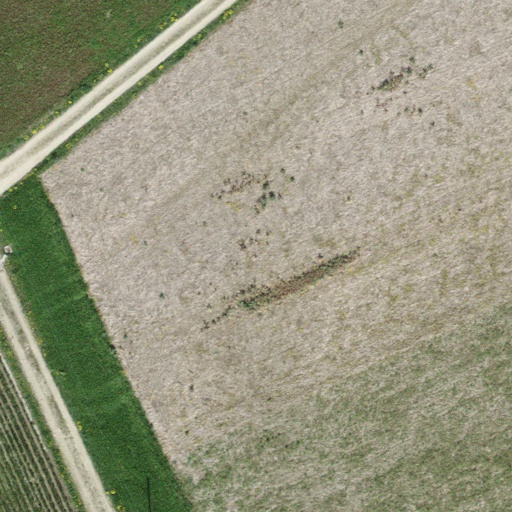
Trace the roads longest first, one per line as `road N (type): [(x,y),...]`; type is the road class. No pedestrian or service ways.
road 1 (track): [(227,0),(0,196)]
road 2 (track): [(0,304),(96,511)]
